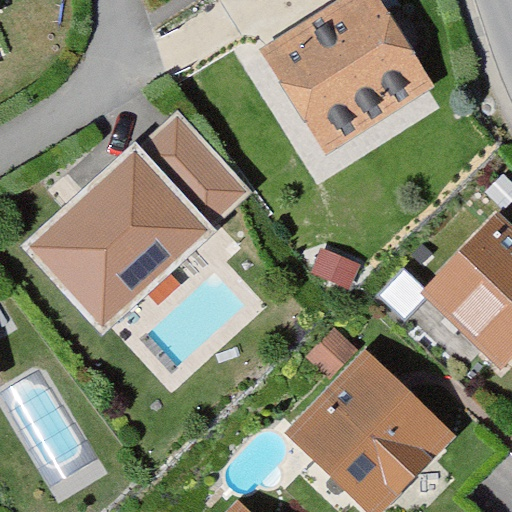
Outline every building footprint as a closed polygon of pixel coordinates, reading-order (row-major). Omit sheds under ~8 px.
[(332,0),(333,2),(243,56),(309,165),(420,99),(360,0),(332,0)] [(263,117),(237,132),(261,174),(287,160),(263,117)] [(159,120),(6,256),(83,342),(236,206),(159,120)] [(511,373),(511,239),(487,216),(419,289),(445,314),(438,321),(504,382),(511,373)] [(361,511),(382,511),(458,439),(370,348),(283,432),(361,511)]
